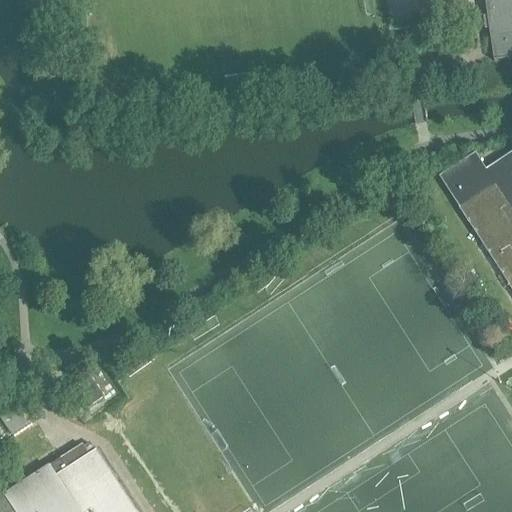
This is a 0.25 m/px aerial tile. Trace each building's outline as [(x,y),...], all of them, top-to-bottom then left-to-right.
[(511,0),(492,0),(493,2),(486,3),(490,39),(493,61),(511,58),(511,0)] [(511,171),(466,204),(479,224),(471,229),(511,292),(511,171)] [(90,377),(73,389),(86,408),(104,396),(90,377)] [(12,404),(0,412),(0,421),(11,436),(27,425),(12,404)] [(0,511),(86,511),(88,511),(89,511),(134,511),(94,450),(88,454),(81,445),(58,459),(3,495),(0,490),(0,511)]
